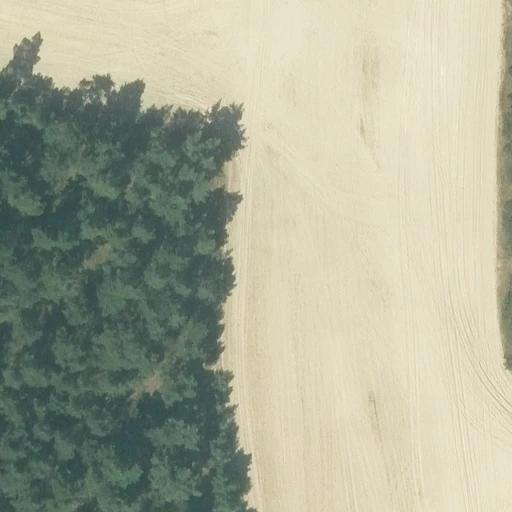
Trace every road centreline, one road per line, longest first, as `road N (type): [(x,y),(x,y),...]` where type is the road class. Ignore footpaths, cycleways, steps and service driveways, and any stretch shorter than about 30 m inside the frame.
road 1 (track): [(386,0),(405,443),(415,511)]
road 2 (track): [(383,30),(75,0)]
